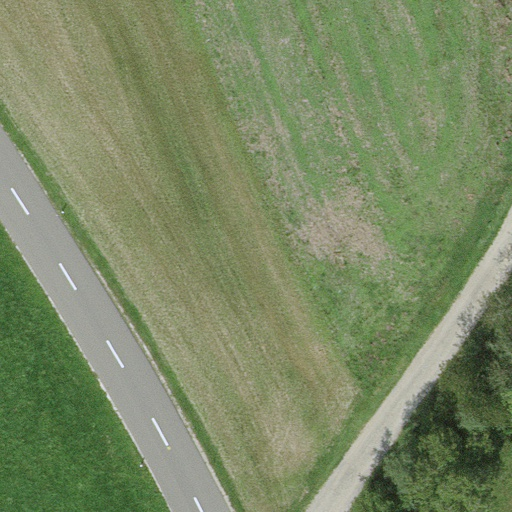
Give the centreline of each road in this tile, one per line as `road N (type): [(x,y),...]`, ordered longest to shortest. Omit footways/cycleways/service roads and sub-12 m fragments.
road 1 (tertiary): [(203,511),(87,304),(0,172)]
road 2 (track): [(511,244),(335,511)]
